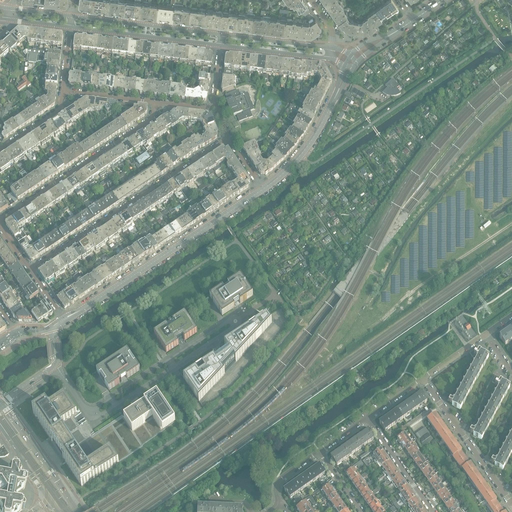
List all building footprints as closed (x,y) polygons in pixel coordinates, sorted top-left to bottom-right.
[(94,11),(95,0),(79,0),(79,5),(79,6),(80,8),(81,8),(82,8),(84,9),(84,8),(85,8),(85,9),(87,9),(89,9),(90,9),(90,10),(94,11)] [(109,13),(110,0),(95,0),(94,11),(98,11),(98,10),(99,10),(100,10),(102,11),(103,11),(103,10),(104,11),(105,11),(105,12),(109,13)] [(125,15),(127,1),(122,0),(110,0),(109,13),(113,13),(113,12),(114,12),(116,12),(117,13),(119,13),(119,12),(120,13),(121,13),(121,14),(125,15)] [(301,9),(306,6),(301,0),(298,0),(291,5),(294,8),(296,7),(301,14),(303,13),(301,9)] [(343,8),(340,3),(337,0),(330,0),(325,4),(334,17),(344,10),(342,8),(343,8)] [(398,9),(391,0),(389,0),(386,3),(388,6),(388,7),(389,9),(390,9),(392,12),(394,11),(394,12),(396,12),(398,11),(398,9)] [(141,17),(143,3),(127,1),(125,15),(129,15),(129,14),(130,14),(132,14),(134,15),(135,14),(136,15),(137,15),(137,16),(141,17)] [(189,23),(191,8),(184,8),(185,2),(182,2),(182,6),(184,6),(184,8),(175,6),(173,21),(177,21),(177,20),(178,20),(180,20),(182,20),(184,20),(184,21),(185,21),(185,22),(189,23)] [(157,19),(159,4),(143,3),(141,17),(145,17),(145,16),(146,16),(148,16),(150,17),(150,16),(152,16),(152,17),(153,17),(153,18),(157,19)] [(393,13),(392,12),(390,9),(389,9),(388,7),(388,6),(386,3),(380,6),(383,10),(383,11),(384,12),(385,12),(387,16),(388,15),(389,15),(390,16),(392,14),(392,13),(393,13)] [(173,21),(175,6),(159,4),(157,19),(161,19),(161,18),(162,18),(164,18),(166,18),(168,18),(168,19),(169,19),(169,20),(173,21)] [(220,26),(222,12),(216,11),(217,5),(215,4),(214,10),(213,10),(212,11),(206,10),(205,24),(208,25),(209,24),(217,25),(217,26),(220,26)] [(310,11),(308,9),(306,6),(301,9),(303,13),(304,16),(305,15),(308,13),(310,11)] [(387,16),(385,12),(384,12),(383,11),(383,10),(380,6),(375,10),(378,14),(377,15),(378,16),(379,16),(382,19),(383,18),(384,19),(385,19),(387,18),(387,17),(387,16)] [(205,24),(206,10),(191,8),(189,23),(193,23),(193,22),(194,22),(196,22),(198,22),(200,22),(200,23),(201,23),(201,24),(205,24)] [(236,28),(238,14),(233,13),(233,8),(230,8),(229,12),(228,13),(222,12),(220,26),(224,27),(224,26),(233,27),(233,28),(236,28)] [(252,30),(254,16),(248,15),(248,14),(248,10),(246,10),(245,14),(244,14),(244,15),(238,14),(236,28),(240,29),(241,28),(249,29),(249,30),(252,30)] [(347,18),(347,17),(346,15),(346,14),(344,10),(334,17),(339,23),(343,28),(344,27),(345,30),(349,30),(349,32),(353,32),(355,22),(349,21),(347,18)] [(382,19),(379,16),(378,16),(377,15),(378,14),(375,10),(368,15),(368,16),(375,25),(382,20),(382,21),(383,21),(382,19)] [(268,32),(270,18),(264,17),(264,16),(260,16),(260,17),(254,16),(252,30),(256,31),(256,30),(265,31),(265,32),(268,32)] [(375,25),(368,16),(362,20),(362,22),(360,23),(355,22),(353,32),(356,33),(356,32),(362,32),(363,34),(368,30),(370,32),(373,30),(373,29),(376,27),(375,25)] [(284,34),(286,20),(280,19),(280,18),(277,18),(276,19),(270,18),(268,32),(272,33),(272,32),(281,33),(281,34),(284,34)] [(320,30),(321,29),(321,28),(320,27),(321,27),(320,27),(321,27),(315,19),(310,23),(302,22),(300,36),(304,37),(304,36),(310,36),(311,36),(312,36),(313,35),(313,36),(321,31),(320,30)] [(300,36),(302,22),(296,21),(296,20),(293,20),(292,21),(286,20),(284,34),(288,35),(288,34),(297,35),(297,36),(300,36)] [(28,40),(29,30),(19,29),(10,37),(10,38),(17,46),(24,39),(28,40)] [(45,44),(46,32),(29,30),(28,40),(28,42),(44,44),(45,44)] [(61,49),(63,36),(62,34),(46,32),(45,44),(58,46),(57,48),(61,49)] [(81,50),(83,38),(80,38),(77,37),(77,38),(76,37),(75,38),(75,39),(73,50),(77,51),(77,49),(81,50)] [(97,52),(98,39),(95,38),(95,39),(93,39),(93,40),(92,40),(92,39),(90,39),(88,39),(87,38),(87,37),(83,37),(83,38),(81,50),(97,52)] [(17,46),(10,38),(8,40),(5,42),(5,43),(3,44),(6,48),(10,53),(12,51),(17,46)] [(112,54),(113,41),(110,40),(110,41),(109,41),(109,42),(107,41),(106,41),(105,41),(103,41),(103,40),(102,40),(102,39),(98,39),(97,52),(112,54)] [(127,55),(129,42),(125,42),(125,43),(124,43),(122,43),(120,43),(119,43),(119,42),(117,42),(118,41),(113,41),(112,54),(127,55)] [(142,57),(144,44),(140,44),(140,45),(139,45),(137,45),(138,45),(135,45),(134,45),(134,44),(133,44),(133,43),(129,42),(127,55),(142,57)] [(9,51),(6,48),(3,44),(2,44),(0,45),(0,59),(0,60),(4,61),(6,59),(7,60),(8,59),(9,58),(7,57),(6,58),(4,56),(9,51)] [(157,59),(159,46),(156,46),(155,47),(154,47),(153,47),(151,46),(151,47),(149,47),(149,46),(148,46),(148,45),(144,44),(142,57),(157,59)] [(173,61),(174,48),(171,48),(171,49),(169,49),(168,49),(166,48),(166,49),(164,48),(163,48),(163,47),(159,46),(157,59),(173,61)] [(188,63),(189,50),(186,50),(186,51),(184,50),(184,51),(183,51),(183,50),(181,50),(179,50),(178,50),(178,49),(174,48),(173,61),(188,63)] [(60,58),(61,53),(45,51),(28,49),(28,50),(28,54),(45,56),(60,58)] [(203,65),(205,52),(201,51),(201,52),(200,52),(200,53),(198,53),(198,52),(196,52),(195,52),(193,52),(193,50),(189,50),(188,63),(203,65)] [(212,60),(212,58),(213,55),(212,54),(205,53),(205,52),(203,65),(203,66),(207,67),(207,66),(211,67),(211,66),(212,65),(211,65),(212,61),(212,60)] [(59,63),(60,63),(60,58),(45,56),(28,54),(27,54),(26,60),(29,61),(28,62),(36,63),(36,62),(38,62),(38,64),(43,65),(47,66),(47,67),(48,67),(47,71),(58,72),(59,66),(59,65),(59,64),(59,63)] [(241,70),(242,56),(239,56),(238,57),(229,56),(228,56),(227,56),(226,57),(226,58),(224,75),(230,75),(230,78),(232,79),(232,75),(233,71),(234,71),(234,70),(235,70),(241,70)] [(257,72),(258,58),(255,58),(254,59),(246,58),(246,57),(242,56),(241,70),(246,71),(247,72),(247,73),(250,73),(250,72),(251,72),(257,72)] [(273,74),(274,60),(271,60),(271,61),(262,60),(262,59),(258,58),(257,72),(262,73),(263,74),(266,75),(266,74),(267,74),(273,74)] [(288,76),(289,75),(290,62),(287,62),(287,63),(278,62),(278,61),(274,60),(273,74),(278,75),(279,76),(282,77),(282,76),(283,76),(288,76)] [(304,77),(306,64),(302,64),(302,65),(294,64),(294,63),(290,62),(289,75),(291,76),(291,77),(301,78),(302,77),(304,77)] [(326,71),(324,66),(312,65),(311,74),(318,75),(326,71)] [(99,88),(100,77),(97,76),(97,75),(92,75),(92,73),(93,73),(93,70),(90,69),(90,74),(89,74),(89,75),(85,75),(84,87),(85,87),(87,88),(87,87),(95,88),(96,89),(97,89),(98,88),(99,88)] [(58,78),(58,72),(47,71),(47,72),(47,74),(46,74),(45,82),(46,82),(46,86),(57,87),(57,80),(57,78),(58,78)] [(332,82),(326,71),(318,75),(322,82),(317,91),(325,95),(330,86),(332,82)] [(84,87),(85,75),(82,75),(82,74),(74,73),(74,74),(71,73),(69,84),(70,85),(81,86),(81,87),(83,87),(83,86),(84,87)] [(208,95),(209,83),(210,78),(203,77),(201,76),(194,76),(191,75),(188,75),(188,77),(187,81),(195,82),(197,82),(198,82),(201,83),(200,88),(199,89),(203,93),(202,95),(207,96),(208,95)] [(31,85),(25,76),(22,79),(23,81),(18,84),(19,86),(16,88),(19,91),(26,85),(28,87),(31,85)] [(113,90),(115,78),(111,78),(111,77),(103,76),(103,77),(100,77),(99,88),(100,89),(101,89),(102,89),(110,90),(110,91),(112,91),(113,90)] [(128,92),(129,80),(126,80),(126,79),(123,79),(122,78),(118,78),(118,79),(115,78),(113,90),(114,90),(114,91),(116,91),(117,91),(121,91),(125,92),(127,93),(128,92)] [(235,88),(234,85),(235,84),(235,79),(234,79),(232,79),(230,78),(223,78),(223,82),(223,87),(222,87),(222,91),(222,93),(235,88)] [(397,89),(399,87),(393,79),(385,86),(387,88),(384,92),(383,93),(387,95),(391,96),(396,96),(401,94),(400,93),(397,89)] [(143,94),(144,82),(141,82),(141,81),(133,80),(133,81),(129,80),(128,92),(129,93),(131,93),(131,92),(139,93),(140,94),(142,94),(143,94)] [(170,97),(171,85),(171,82),(169,81),(167,81),(166,84),(162,83),(162,84),(159,84),(157,95),(158,96),(160,97),(161,96),(169,97),(170,97)] [(157,95),(159,84),(155,83),(156,83),(156,82),(148,82),(144,82),(143,94),(144,95),(145,95),(146,94),(154,95),(155,96),(156,96),(157,95)] [(185,100),(186,91),(186,88),(183,88),(184,87),(183,86),(171,85),(170,97),(169,97),(169,98),(176,99),(177,98),(178,98),(178,99),(185,100)] [(56,93),(57,87),(46,86),(45,89),(46,89),(45,93),(48,93),(47,98),(46,99),(52,108),(54,106),(56,95),(55,95),(55,93),(56,93)] [(254,110),(247,93),(240,96),(238,91),(236,92),(235,88),(226,92),(227,95),(226,96),(228,101),(226,101),(229,108),(231,108),(234,116),(237,115),(239,122),(248,118),(249,119),(253,117),(250,112),(254,110)] [(207,96),(202,95),(203,93),(199,89),(193,92),(186,91),(185,100),(195,101),(196,101),(204,102),(207,99),(207,96)] [(325,95),(317,91),(315,90),(314,94),(312,93),(310,97),(321,103),(325,95)] [(353,90),(352,93),(363,99),(365,96),(353,90)] [(320,106),(321,103),(310,97),(309,99),(308,99),(303,108),(304,108),(303,110),(304,111),(314,116),(316,113),(315,113),(317,110),(319,105),(320,106)] [(52,108),(46,99),(44,98),(40,100),(44,106),(47,111),(52,108)] [(47,111),(44,106),(40,100),(36,103),(38,105),(43,113),(47,111)] [(95,106),(96,101),(88,100),(87,100),(87,101),(86,101),(85,101),(84,101),(77,105),(80,110),(80,111),(83,115),(88,111),(92,112),(93,111),(95,111),(96,110),(96,107),(95,106)] [(115,108),(117,107),(118,105),(117,105),(117,103),(110,103),(109,103),(107,103),(107,102),(96,101),(95,106),(96,107),(96,110),(99,111),(100,110),(102,110),(104,109),(107,114),(115,108)] [(43,113),(38,105),(26,114),(31,122),(34,120),(34,119),(35,118),(36,118),(40,116),(40,115),(41,115),(43,113)] [(83,115),(80,111),(80,110),(77,105),(72,109),(71,110),(70,111),(69,111),(64,114),(70,123),(83,115)] [(146,114),(147,108),(146,107),(133,106),(133,108),(134,108),(134,111),(140,119),(144,116),(145,116),(145,115),(146,114)] [(140,119),(134,111),(122,119),(128,128),(133,124),(133,123),(134,122),(134,123),(135,123),(140,119)] [(188,121),(190,112),(178,111),(176,112),(182,121),(183,120),(188,121)] [(314,116),(304,111),(303,113),(300,112),(298,115),(301,116),(312,122),(314,116)] [(182,121),(176,112),(175,112),(174,112),(173,113),(173,114),(170,116),(169,117),(168,116),(167,116),(165,118),(164,118),(163,119),(162,120),(162,119),(169,129),(171,127),(172,128),(179,124),(179,123),(182,121)] [(209,117),(208,116),(208,115),(190,112),(188,121),(198,122),(202,125),(209,117)] [(31,122),(26,114),(13,122),(19,130),(22,128),(22,127),(23,127),(27,124),(28,123),(29,123),(31,122)] [(70,123),(64,114),(58,118),(65,128),(66,129),(71,125),(70,123)] [(309,126),(312,122),(301,116),(300,118),(298,118),(294,125),(295,126),(293,129),(304,135),(306,130),(309,126)] [(218,134),(211,117),(210,118),(209,117),(202,125),(206,135),(206,136),(207,138),(211,136),(216,134),(218,134)] [(65,128),(58,118),(55,120),(52,122),(48,125),(45,127),(52,137),(54,136),(55,137),(64,131),(63,130),(65,128)] [(128,128),(122,119),(115,124),(120,132),(128,128)] [(169,129),(162,119),(162,120),(161,120),(160,121),(157,123),(157,124),(157,125),(156,126),(156,125),(155,125),(153,127),(152,127),(151,128),(151,129),(150,129),(157,138),(159,136),(160,137),(167,132),(166,131),(169,129)] [(19,130),(13,122),(13,121),(5,126),(6,128),(4,129),(4,131),(6,134),(3,135),(3,138),(4,140),(9,136),(10,135),(11,135),(15,133),(15,132),(16,131),(16,132),(19,130)] [(120,132),(115,124),(103,132),(109,140),(120,132)] [(52,137),(45,127),(42,129),(35,134),(32,136),(39,147),(41,145),(42,147),(44,145),(46,143),(50,140),(50,139),(52,137)] [(304,135),(293,129),(292,131),(290,130),(290,131),(285,128),(284,130),(288,133),(286,137),(287,138),(285,140),(294,148),(297,143),(299,141),(300,139),(304,135)] [(157,138),(150,129),(149,129),(148,130),(148,131),(145,132),(145,133),(144,134),(143,133),(142,133),(140,135),(139,135),(138,135),(137,136),(143,145),(146,149),(149,147),(148,145),(154,141),(154,140),(157,138)] [(109,140),(103,132),(91,140),(97,148),(109,140)] [(205,146),(217,138),(216,134),(211,136),(207,138),(206,136),(205,135),(204,137),(200,139),(205,146)] [(39,147),(32,136),(28,138),(25,140),(21,143),(18,145),(25,155),(27,153),(28,155),(37,149),(36,148),(39,147)] [(143,145),(137,136),(135,138),(141,147),(143,145)] [(141,147),(135,138),(135,137),(128,142),(134,151),(141,147)] [(205,146),(200,139),(199,137),(196,139),(195,137),(191,140),(192,140),(197,149),(198,148),(199,149),(200,149),(202,147),(203,147),(205,146)] [(294,148),(285,140),(283,143),(282,142),(281,143),(276,139),(273,142),(278,146),(276,148),(277,149),(275,151),(276,152),(284,159),(287,155),(291,152),(294,148)] [(97,148),(91,140),(79,148),(85,156),(97,148)] [(197,150),(197,149),(198,149),(197,149),(192,140),(189,142),(188,141),(182,146),(183,147),(180,149),(186,158),(187,158),(188,157),(188,156),(191,155),(191,154),(191,153),(192,152),(192,153),(192,152),(195,151),(196,151),(197,150)] [(134,151),(128,142),(116,150),(122,159),(134,151)] [(257,150),(256,148),(255,143),(243,148),(244,151),(245,151),(246,151),(246,152),(246,153),(247,155),(252,152),(257,150)] [(25,155),(18,145),(15,147),(11,150),(8,152),(5,154),(12,164),(14,162),(15,164),(24,158),(23,156),(25,155)] [(148,153),(146,149),(143,145),(141,147),(146,153),(136,160),(136,161),(138,164),(140,166),(141,166),(152,158),(150,155),(148,153)] [(85,156),(79,148),(78,146),(75,147),(74,146),(71,149),(65,152),(66,153),(64,155),(71,165),(75,163),(79,160),(82,158),(85,156)] [(186,158),(180,149),(178,146),(175,148),(176,149),(169,154),(169,155),(167,157),(173,166),(173,165),(174,166),(175,165),(175,164),(178,162),(178,161),(179,161),(180,162),(181,162),(183,160),(184,160),(185,159),(185,158),(186,158)] [(235,160),(228,149),(226,151),(225,150),(224,150),(223,148),(212,156),(218,164),(224,160),(225,161),(226,162),(228,165),(235,160)] [(277,166),(282,161),(284,159),(276,152),(273,155),(267,148),(265,149),(267,150),(273,158),(268,163),(265,163),(263,175),(265,175),(265,176),(273,170),(277,166)] [(122,159),(116,150),(104,158),(110,167),(122,159)] [(173,166),(167,157),(164,159),(163,158),(162,159),(161,158),(157,153),(158,153),(157,150),(154,152),(158,157),(156,158),(157,161),(159,159),(160,160),(156,163),(157,164),(154,166),(155,167),(161,175),(162,175),(163,174),(163,173),(166,171),(166,170),(167,169),(168,169),(170,167),(171,168),(172,167),(172,166),(173,166)] [(265,163),(262,162),(258,156),(260,155),(258,152),(257,150),(252,152),(247,155),(249,157),(250,158),(250,157),(250,158),(250,159),(252,162),(261,175),(263,175),(265,163)] [(10,165),(12,164),(5,154),(1,156),(2,156),(0,156),(0,171),(0,172),(1,173),(10,167),(10,165)] [(71,165),(64,155),(62,156),(61,155),(57,158),(55,155),(49,160),(51,163),(50,164),(57,174),(61,172),(69,167),(71,165)] [(218,164),(212,156),(199,164),(206,175),(219,166),(218,164)] [(110,167),(104,158),(92,166),(99,175),(104,171),(105,172),(107,171),(106,170),(110,167)] [(242,170),(235,160),(228,165),(227,166),(228,169),(230,170),(231,169),(235,175),(242,170)] [(57,174),(50,164),(48,165),(47,164),(43,167),(39,169),(36,170),(37,172),(45,183),(48,181),(51,179),(55,176),(57,174)] [(206,175),(199,164),(195,167),(187,173),(194,183),(206,175)] [(99,175),(92,166),(87,169),(85,170),(80,174),(86,184),(87,183),(89,186),(95,182),(93,180),(93,179),(99,175)] [(161,175),(155,167),(148,171),(154,180),(161,175)] [(250,182),(242,170),(235,175),(237,179),(237,180),(238,181),(234,184),(239,193),(249,187),(248,185),(248,183),(250,182)] [(154,180),(148,171),(136,179),(142,188),(154,180)] [(45,183),(37,172),(35,174),(34,172),(30,175),(27,172),(25,173),(27,176),(25,177),(26,179),(25,179),(26,180),(24,182),(31,192),(34,190),(42,185),(45,183)] [(194,183),(187,173),(181,177),(188,187),(194,183)] [(86,184),(80,174),(75,177),(74,178),(73,178),(68,182),(74,192),(86,184)] [(188,187),(181,177),(168,185),(174,194),(176,197),(179,195),(178,194),(188,187)] [(142,188),(136,179),(125,187),(131,196),(142,188)] [(31,192),(24,182),(22,183),(21,181),(12,187),(13,189),(10,191),(12,193),(14,195),(18,201),(21,199),(28,194),(31,192)] [(74,192),(68,182),(63,185),(61,186),(61,187),(56,190),(62,200),(74,192)] [(239,193),(234,184),(233,183),(220,192),(226,202),(229,201),(229,200),(230,199),(231,199),(232,198),(233,197),(234,197),(235,196),(236,195),(237,195),(239,193)] [(174,194),(168,185),(161,190),(167,199),(174,194)] [(131,196),(125,187),(113,195),(119,203),(131,196)] [(62,200),(56,190),(51,193),(49,194),(49,195),(43,198),(50,208),(62,200)] [(167,199),(161,190),(149,198),(155,207),(161,203),(163,205),(165,203),(164,201),(167,199)] [(226,202),(220,192),(213,196),(220,206),(220,205),(221,205),(222,204),(223,203),(224,203),(226,202)] [(18,201),(14,195),(12,193),(9,195),(11,197),(15,203),(18,201)] [(119,203),(113,195),(101,203),(107,212),(112,208),(114,207),(119,203)] [(204,202),(200,205),(206,215),(208,214),(209,213),(210,212),(211,212),(212,211),(213,210),(214,210),(215,209),(217,207),(218,207),(219,207),(219,206),(220,206),(213,196),(213,197),(206,201),(203,197),(202,196),(201,197),(204,202)] [(0,212),(9,206),(7,204),(4,198),(3,199),(0,200),(0,212)] [(50,208),(43,198),(39,201),(39,202),(38,201),(37,203),(32,206),(38,216),(50,208)] [(155,207),(149,198),(138,205),(144,214),(150,211),(151,213),(155,211),(153,208),(155,207)] [(107,212),(101,203),(89,211),(95,220),(100,216),(101,215),(102,215),(107,212)] [(144,214),(138,205),(126,213),(126,214),(132,222),(144,214)] [(206,215),(200,205),(187,214),(187,215),(193,224),(195,223),(196,222),(197,221),(198,221),(199,220),(200,219),(201,219),(202,218),(203,217),(204,217),(206,215)] [(38,216),(32,206),(26,210),(25,211),(24,211),(19,214),(26,224),(38,216)] [(95,220),(89,211),(84,214),(80,209),(79,210),(81,213),(82,213),(83,215),(76,219),(82,228),(87,224),(88,224),(89,223),(95,220)] [(392,225),(388,233),(374,260),(410,215),(401,209),(400,211),(392,225)] [(26,224),(19,214),(6,223),(6,225),(11,232),(16,228),(18,229),(26,224)] [(132,222),(126,214),(125,214),(124,215),(123,216),(117,220),(116,221),(113,223),(120,233),(122,232),(123,233),(131,227),(130,226),(133,224),(132,222)] [(193,224),(187,215),(175,223),(181,232),(193,224)] [(82,228),(76,219),(64,227),(70,236),(75,232),(77,231),(82,228)] [(120,233),(113,223),(110,225),(102,230),(99,232),(106,242),(109,240),(110,242),(118,236),(117,235),(120,233)] [(181,232),(175,223),(164,231),(170,240),(181,232)] [(70,236),(64,227),(52,235),(58,244),(63,241),(63,240),(63,241),(65,239),(70,236)] [(27,238),(23,232),(20,234),(18,231),(18,229),(16,228),(11,232),(18,243),(27,238)] [(158,247),(152,238),(151,236),(150,237),(146,231),(145,229),(139,232),(140,234),(142,236),(143,238),(145,240),(152,251),(154,249),(154,250),(158,247)] [(170,240),(164,231),(152,238),(158,247),(170,240)] [(106,242),(99,232),(98,232),(97,233),(96,234),(89,239),(86,241),(93,251),(95,249),(96,251),(104,245),(104,244),(106,242)] [(58,244),(52,235),(45,240),(44,241),(39,244),(44,250),(45,252),(51,249),(53,248),(53,247),(58,244)] [(27,245),(30,243),(27,238),(18,243),(26,254),(31,251),(32,249),(30,248),(27,245)] [(134,248),(131,249),(138,260),(144,256),(145,255),(146,254),(149,253),(150,253),(151,252),(152,251),(145,240),(142,242),(142,241),(137,244),(133,247),(134,248)] [(45,252),(44,250),(39,244),(35,246),(32,241),(30,243),(33,248),(39,257),(45,252)] [(93,251),(86,241),(83,243),(76,248),(75,248),(74,248),(73,249),(73,250),(79,260),(81,259),(82,260),(91,254),(90,253),(93,251)] [(12,255),(7,248),(0,252),(0,256),(3,262),(12,255)] [(39,257),(33,248),(32,249),(31,251),(26,254),(31,261),(32,261),(39,257)] [(138,260),(131,249),(129,251),(128,250),(120,256),(120,257),(118,258),(125,269),(128,267),(128,266),(138,260)] [(360,264),(367,249),(341,283),(333,291),(342,298),(345,292),(350,283),(360,264)] [(79,260),(73,250),(69,252),(62,257),(59,259),(66,269),(68,267),(69,268),(77,263),(77,262),(79,260)] [(110,257),(115,254),(112,250),(112,251),(107,254),(108,254),(106,256),(109,260),(111,259),(110,257)] [(18,263),(12,255),(3,262),(9,269),(18,263)] [(125,269),(118,258),(117,257),(115,259),(107,264),(105,262),(102,264),(104,267),(111,278),(115,276),(114,275),(117,274),(122,270),(123,271),(125,270),(125,269)] [(66,269),(59,259),(56,261),(49,266),(48,266),(47,266),(46,266),(46,268),(45,268),(53,278),(55,277),(55,278),(64,272),(63,271),(66,269)] [(23,270),(22,269),(18,263),(9,269),(4,273),(5,274),(10,271),(14,276),(23,270)] [(111,278),(104,267),(102,269),(101,268),(93,273),(93,275),(91,276),(98,287),(101,284),(108,279),(108,280),(111,278)] [(53,278),(45,268),(43,270),(42,270),(39,272),(46,282),(48,281),(49,282),(53,279),(53,278)] [(28,278),(23,270),(14,276),(19,284),(28,278)] [(98,287),(91,276),(88,278),(88,277),(79,283),(80,284),(77,285),(84,296),(95,288),(96,289),(98,288),(98,287)] [(240,304),(253,295),(240,277),(210,297),(222,316),(235,307),(232,303),(237,299),(240,304)] [(33,285),(29,279),(28,278),(19,284),(24,291),(33,285)] [(34,296),(39,293),(33,285),(24,291),(29,299),(30,299),(32,297),(34,296)] [(84,296),(77,285),(75,287),(74,286),(70,289),(66,291),(67,292),(64,294),(71,304),(72,305),(74,304),(74,302),(84,296)] [(6,286),(0,289),(0,297),(1,299),(6,305),(15,299),(13,295),(15,294),(13,291),(12,290),(11,288),(8,289),(6,286)] [(64,294),(63,293),(59,296),(57,293),(55,295),(57,299),(64,309),(68,306),(71,304),(64,294)] [(24,307),(22,304),(20,301),(18,303),(15,299),(6,305),(15,319),(16,318),(25,313),(22,309),(24,307)] [(53,313),(45,302),(41,306),(44,310),(44,311),(48,316),(49,315),(49,316),(51,316),(52,315),(53,313)] [(48,316),(44,311),(44,310),(41,306),(36,309),(43,319),(44,319),(46,318),(46,317),(48,316)] [(43,319),(36,309),(31,312),(38,322),(40,322),(41,321),(41,320),(43,319)] [(33,319),(27,311),(25,313),(16,318),(19,322),(32,322),(31,321),(33,319)] [(184,341),(197,332),(185,314),(170,323),(170,324),(169,325),(168,325),(154,334),(166,353),(179,344),(178,343),(177,342),(183,338),(184,341)] [(235,363),(271,324),(268,318),(267,317),(224,345),(225,346),(228,351),(224,355),(222,352),(218,355),(219,356),(220,357),(215,360),(214,359),(183,379),(199,402),(235,363)] [(505,345),(511,340),(511,328),(499,337),(500,339),(501,339),(505,345)] [(482,350),(479,349),(478,347),(469,353),(472,358),(476,355),(478,356),(473,366),(475,367),(481,371),(488,356),(481,352),(481,351),(482,350)] [(127,379),(140,370),(139,370),(130,356),(127,352),(97,372),(97,373),(109,390),(109,391),(122,382),(121,382),(118,377),(120,376),(121,377),(122,377),(122,376),(122,375),(124,374),(127,378),(127,379)] [(481,371),(475,367),(473,366),(466,378),(469,380),(474,383),(481,371)] [(503,380),(495,376),(491,382),(499,387),(494,396),(496,397),(502,401),(510,387),(502,382),(502,381),(503,381),(503,380)] [(474,383),(469,380),(466,378),(459,391),(463,393),(467,395),(474,383)] [(467,395),(463,393),(459,391),(454,401),(450,399),(450,398),(449,398),(447,401),(449,402),(449,401),(453,403),(452,405),(460,409),(467,395)] [(73,414),(77,412),(64,393),(47,405),(39,410),(40,410),(38,412),(37,411),(33,414),(50,439),(54,446),(60,455),(81,487),(94,478),(119,462),(110,449),(85,466),(84,464),(85,463),(73,446),(67,437),(63,430),(59,424),(73,414)] [(421,394),(421,393),(416,397),(422,405),(427,402),(427,401),(423,397),(424,396),(423,395),(422,395),(421,394)] [(173,421),(157,396),(144,405),(145,406),(142,408),(141,406),(139,408),(140,409),(137,411),(137,410),(124,418),(124,419),(132,431),(153,417),(161,429),(173,421)] [(502,401),(496,397),(494,396),(488,409),(490,410),(495,413),(502,401)] [(410,414),(422,405),(416,397),(411,401),(410,401),(409,402),(404,406),(410,414)] [(397,423),(410,414),(404,406),(398,409),(396,410),(397,411),(391,414),(397,423)] [(495,413),(490,410),(488,409),(481,421),(483,422),(489,425),(495,413)] [(385,431),(397,423),(391,414),(386,418),(384,419),(379,423),(379,424),(379,423),(385,431)] [(444,426),(435,414),(427,419),(428,420),(431,424),(432,426),(433,426),(436,430),(435,431),(436,432),(444,426)] [(489,425),(483,422),(481,421),(475,431),(472,429),(470,428),(468,431),(470,432),(474,434),(473,435),(481,439),(489,425)] [(453,438),(444,427),(444,426),(436,432),(437,432),(440,436),(439,437),(441,439),(442,438),(445,443),(444,443),(445,444),(453,438)] [(368,432),(368,431),(355,440),(361,448),(366,444),(367,445),(367,447),(368,448),(370,446),(369,445),(368,444),(374,439),(373,439),(368,432)] [(411,440),(410,439),(409,440),(405,434),(397,439),(398,440),(399,442),(400,442),(401,443),(403,446),(402,446),(404,449),(404,448),(405,449),(414,443),(412,441),(410,441),(411,440)] [(429,444),(433,439),(431,436),(430,437),(428,434),(427,436),(424,437),(422,439),(420,441),(423,446),(429,444)] [(461,451),(453,439),(453,438),(445,444),(445,445),(446,444),(449,448),(448,449),(450,451),(453,455),(453,456),(460,451),(461,451)] [(511,452),(511,440),(510,440),(509,439),(502,451),(503,452),(510,455),(511,452)] [(355,452),(361,448),(355,440),(343,449),(349,457),(354,453),(355,454),(354,455),(356,457),(358,455),(357,453),(356,453),(355,452)] [(419,451),(417,447),(416,446),(414,443),(405,449),(411,457),(419,451)] [(8,455),(3,446),(0,448),(0,457),(4,457),(8,455)] [(343,461),(349,457),(343,449),(330,458),(331,458),(336,465),(336,466),(342,462),(343,462),(342,464),(343,465),(346,464),(345,462),(344,462),(343,461)] [(382,466),(389,461),(389,460),(388,458),(387,458),(382,452),(383,451),(381,449),(380,449),(373,454),(377,459),(376,460),(375,460),(374,461),(375,463),(376,463),(380,468),(382,466)] [(418,467),(426,461),(427,461),(427,459),(428,459),(426,456),(425,457),(423,455),(422,455),(419,451),(411,457),(418,467)] [(469,463),(460,451),(453,456),(453,457),(453,458),(454,457),(457,462),(456,462),(458,464),(461,468),(460,468),(461,469),(462,469),(469,463)] [(510,455),(503,452),(502,451),(497,461),(493,459),(491,458),(490,461),(491,462),(495,464),(494,465),(502,470),(510,455)] [(354,469),(357,466),(362,463),(361,461),(350,468),(351,470),(354,469)] [(389,461),(382,466),(386,472),(385,472),(384,472),(382,473),(384,476),(385,475),(386,474),(387,473),(389,476),(387,478),(388,480),(398,473),(389,461)] [(431,468),(430,467),(426,461),(418,467),(425,477),(434,471),(433,471),(436,469),(435,467),(434,468),(433,466),(431,467),(431,468)] [(479,475),(478,475),(470,463),(469,464),(469,463),(462,469),(463,469),(466,473),(465,474),(467,476),(468,475),(471,480),(470,480),(470,481),(479,475)] [(320,466),(320,465),(307,474),(313,482),(318,478),(319,479),(319,480),(322,484),(323,483),(321,481),(323,480),(322,478),(320,478),(320,477),(325,473),(320,466)] [(0,511),(19,511),(21,511),(23,511),(24,509),(20,503),(15,495),(24,488),(25,488),(23,488),(23,483),(25,483),(24,483),(24,482),(24,481),(24,480),(19,473),(18,473),(18,472),(16,472),(17,470),(14,467),(1,476),(0,474),(0,511)] [(352,482),(359,477),(354,469),(351,470),(352,470),(346,474),(352,482)] [(439,479),(434,471),(425,477),(433,488),(441,482),(441,481),(441,480),(442,479),(440,477),(439,478),(439,479)] [(406,485),(398,473),(388,480),(390,482),(392,481),(394,484),(393,484),(392,484),(387,487),(389,490),(394,487),(395,486),(395,485),(399,491),(406,485)] [(307,486),(313,482),(307,474),(295,483),(301,491),(306,487),(306,489),(308,491),(309,490),(311,493),(313,492),(309,487),(308,487),(307,486)] [(487,488),(479,476),(479,475),(470,481),(471,482),(472,481),(475,485),(474,486),(475,488),(476,488),(479,492),(479,493),(487,488)] [(358,490),(365,485),(359,477),(352,482),(358,490)] [(441,482),(433,488),(441,500),(450,494),(448,492),(452,489),(451,487),(448,488),(447,487),(446,488),(446,489),(443,484),(446,482),(444,479),(441,482)] [(295,495),(301,491),(295,483),(284,491),(285,491),(290,498),(289,498),(290,499),(294,496),(294,498),(297,503),(301,501),(297,495),(297,496),(296,495),(295,495)] [(336,494),(330,486),(330,485),(325,489),(323,490),(329,499),(336,494)] [(364,499),(371,493),(365,485),(358,490),(364,499)] [(415,498),(415,497),(414,495),(413,495),(408,488),(409,488),(407,486),(406,485),(399,491),(403,496),(402,496),(401,497),(400,497),(402,500),(403,500),(403,498),(404,498),(408,503),(415,498)] [(313,496),(324,489),(323,487),(312,495),(313,496)] [(496,500),(488,488),(487,488),(479,493),(480,494),(483,498),(484,500),(485,500),(488,504),(487,505),(488,506),(495,501),(496,500)] [(369,507),(377,501),(371,493),(364,499),(369,507)] [(341,502),(336,495),(336,494),(329,499),(334,507),(341,502)] [(313,504),(315,502),(310,495),(307,498),(309,500),(313,504)] [(452,511),(459,507),(456,504),(458,504),(459,503),(457,501),(456,501),(455,502),(454,500),(450,495),(442,501),(449,511),(452,511)] [(415,498),(408,503),(412,508),(411,509),(410,509),(408,510),(409,511),(411,511),(412,511),(413,510),(414,511),(424,511),(425,511),(415,498)] [(373,511),(379,511),(383,510),(377,501),(369,507),(373,511)] [(503,511),(495,501),(488,506),(487,507),(488,507),(491,511),(490,511),(503,511)] [(299,511),(304,511),(310,508),(306,502),(302,505),(302,504),(300,505),(300,506),(297,508),(299,511)] [(344,511),(347,510),(342,502),(341,502),(334,507),(337,511),(344,511)]
